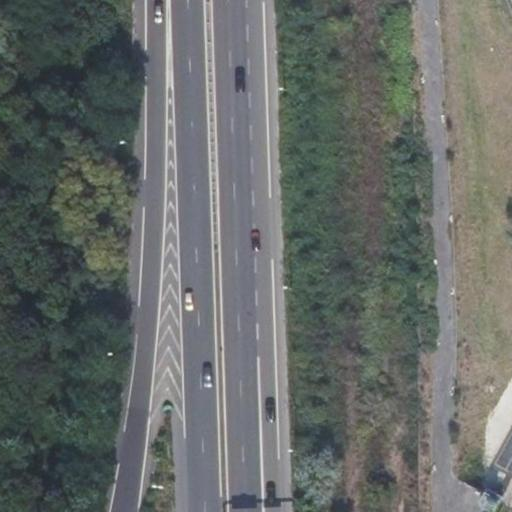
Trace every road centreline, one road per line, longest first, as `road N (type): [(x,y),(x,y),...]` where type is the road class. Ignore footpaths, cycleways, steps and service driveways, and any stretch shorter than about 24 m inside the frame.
road 1 (motorway): [(161,0),(149,302),(123,511)]
road 2 (motorway): [(175,0),(196,224),(205,511)]
road 3 (motorway): [(255,511),(237,0)]
